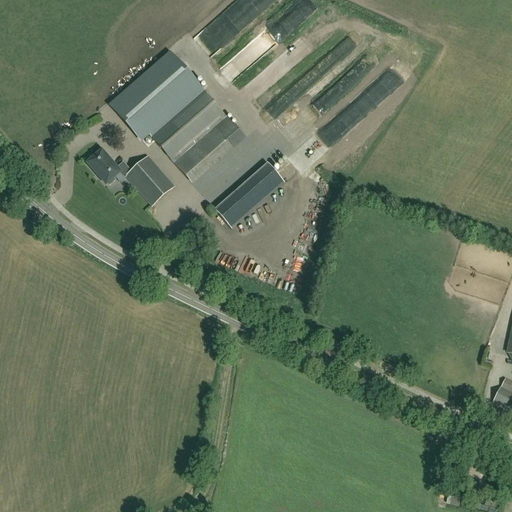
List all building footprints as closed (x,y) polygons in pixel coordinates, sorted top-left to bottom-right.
[(185,178),(237,133),(169,54),(110,106),(141,142),(148,136),(185,179),(186,178),(185,178)] [(285,61),(274,70),(275,71),(269,76),(276,84),(293,70),(285,61)] [(287,147),(281,152),(285,158),(292,154),(287,147)] [(87,165),(97,176),(106,186),(108,185),(109,187),(115,181),(114,180),(120,175),(124,180),(126,179),(152,208),(174,189),(148,159),(131,173),(123,163),(116,170),(101,153),(87,165)] [(215,209),(234,231),(286,185),(264,160),(228,191),(231,195),(215,209)] [(508,412),(511,404),(511,394),(500,388),(492,404),(508,412)]
